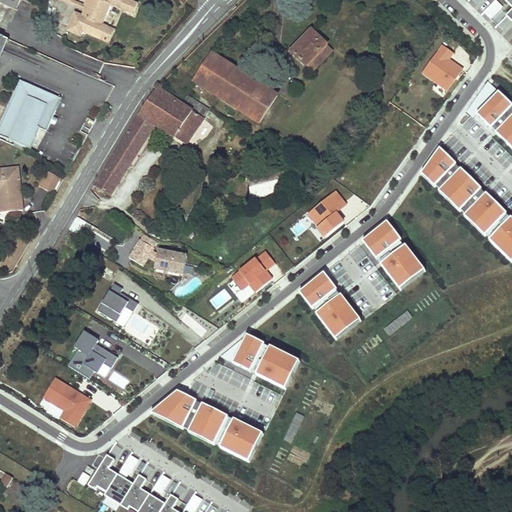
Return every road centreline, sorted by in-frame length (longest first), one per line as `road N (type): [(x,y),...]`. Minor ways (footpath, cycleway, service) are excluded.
road 1 (residential): [(0,399),(77,446),(95,445),(381,215),(487,67),(487,38),(450,0)]
road 2 (tertiary): [(16,294),(126,106),(215,7)]
